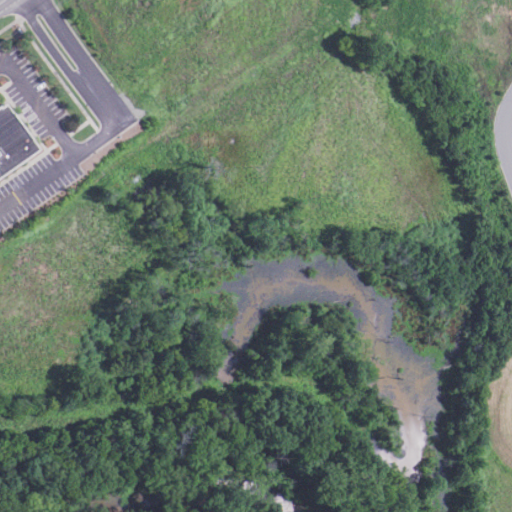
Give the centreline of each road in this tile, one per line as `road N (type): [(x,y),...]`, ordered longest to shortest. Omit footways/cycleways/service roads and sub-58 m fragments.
road 1 (residential): [(22,0),(113,128)]
road 2 (residential): [(122,122),(36,0)]
